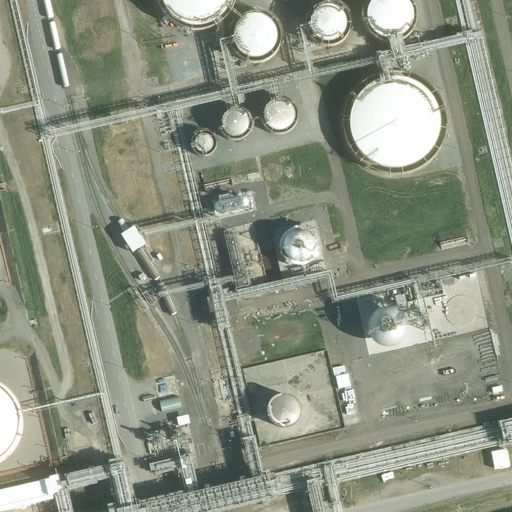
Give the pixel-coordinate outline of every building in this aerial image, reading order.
[(133,511),(132,507),(50,140),(49,133),(18,0),(9,0),(33,102),(0,109),(0,113),(34,106),(116,465),(107,467),(107,468),(109,479),(112,478),(119,511),(133,511)] [(148,433),(158,474),(180,469),(183,480),(186,495),(132,507),(133,511),(215,511),(309,490),(314,511),(323,511),(317,486),(327,483),(334,511),(341,511),(334,481),(511,441),(511,183),(469,0),(285,0),(286,3),(297,0),(455,0),(464,38),(403,51),(399,37),(405,34),(409,29),(412,23),(413,16),(412,9),(408,3),(405,0),(373,0),(373,1),(369,8),(367,15),(368,23),(371,30),(375,35),(380,38),(386,39),(389,55),(314,72),(304,32),(311,30),(312,33),(314,36),(316,38),(319,40),(321,42),(325,43),(329,43),(333,42),(336,41),(339,39),(341,37),(343,34),(345,31),(346,26),(346,22),(344,18),(342,13),(339,10),(335,8),(331,7),(327,7),(323,7),(319,9),(315,12),(312,16),(311,19),(310,23),(310,25),(303,27),(302,20),(293,22),(305,70),(308,70),(309,73),(275,80),(275,79),(238,88),(229,47),(235,46),(238,52),(243,56),(247,58),(251,59),(258,60),(262,58),(267,56),(271,53),(274,50),(276,45),(277,41),(277,35),(276,30),(273,25),(269,21),(264,18),(260,16),(255,16),(250,17),(245,19),(241,21),(237,25),(235,29),(234,32),(233,36),(233,39),(227,41),(221,17),(226,11),(229,6),(231,0),(161,0),(161,1),(164,8),(168,13),(171,18),(177,22),(184,25),(191,27),(199,27),(204,26),(210,25),(214,22),(230,90),(81,125),(83,133),(167,113),(194,221),(138,234),(142,239),(195,227),(209,283),(171,291),(174,296),(209,288),(214,311),(246,466),(249,481),(198,492),(195,477),(191,462),(193,462),(185,425),(178,426),(178,425),(148,433)] [(142,239),(138,234),(134,227),(127,232),(121,235),(132,253),(138,250),(146,245),(142,239)] [(161,386),(166,385),(165,380),(156,382),(158,389),(162,388),(161,386)] [(21,429),(22,424),(21,419),(21,415),(20,411),(18,406),(15,400),(12,396),(9,392),(5,388),(1,386),(0,385),(0,462),(1,462),(5,460),(8,456),(13,450),(16,446),(18,442),(20,437),(21,434),(21,429)] [(141,409),(147,408),(144,396),(138,397),(141,409)] [(161,412),(180,409),(178,398),(159,402),(161,412)] [(178,426),(185,425),(190,424),(188,416),(177,418),(178,425),(178,426)] [(491,450),(493,469),(507,468),(506,449),(491,450)] [(0,504),(109,479),(107,468),(0,493),(0,504)]
